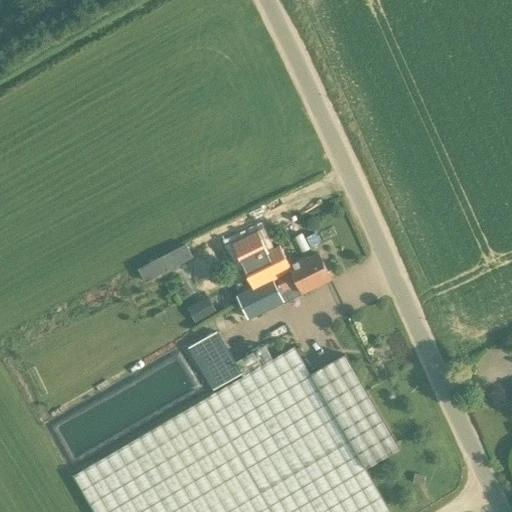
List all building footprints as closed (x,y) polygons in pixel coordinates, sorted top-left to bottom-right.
[(277,277),(291,270),(288,265),(289,265),(279,244),(241,263),(254,288),(273,279),(277,277)] [(195,259),(189,247),(143,269),(149,281),(195,259)] [(291,270),(277,277),(283,291),(297,284),(301,292),(331,277),(319,252),(304,260),(303,258),(289,265),(288,265),(291,270)] [(273,279),(254,288),(237,296),(247,318),(283,300),(273,279)] [(210,313),(204,301),(188,310),(194,322),(210,313)] [(265,344),(236,361),(218,330),(188,347),(212,389),(242,372),(244,375),(72,475),(93,511),(391,511),(365,467),(399,447),(345,354),(311,374),(299,355),(303,353),(299,347),(296,349),(294,346),(272,358),(265,344)] [(415,474),(413,482),(422,484),(424,476),(415,474)]
